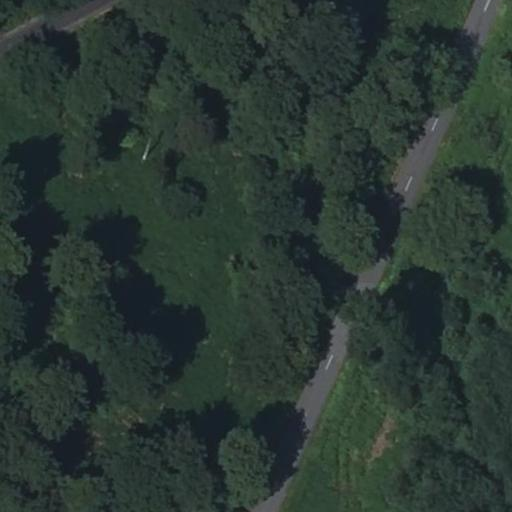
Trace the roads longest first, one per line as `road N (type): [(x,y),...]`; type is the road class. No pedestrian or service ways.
road 1 (tertiary): [(492,0),(267,511)]
road 2 (unclassified): [(109,0),(0,57)]
